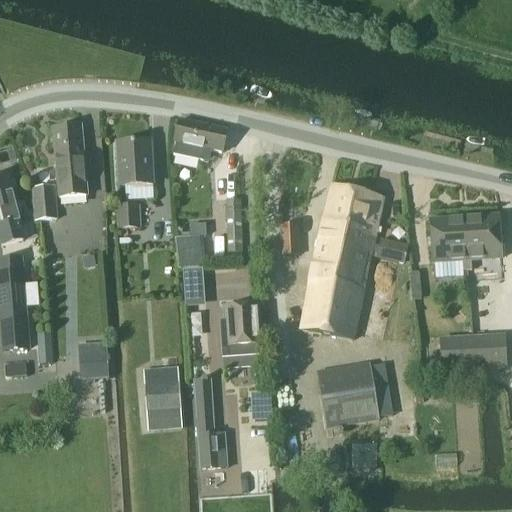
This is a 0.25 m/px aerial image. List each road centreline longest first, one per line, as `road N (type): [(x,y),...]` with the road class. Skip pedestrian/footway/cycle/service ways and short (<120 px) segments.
road 1 (tertiary): [(511,186),(259,123),(110,98),(53,100),(0,122)]
road 2 (track): [(511,57),(317,0)]
